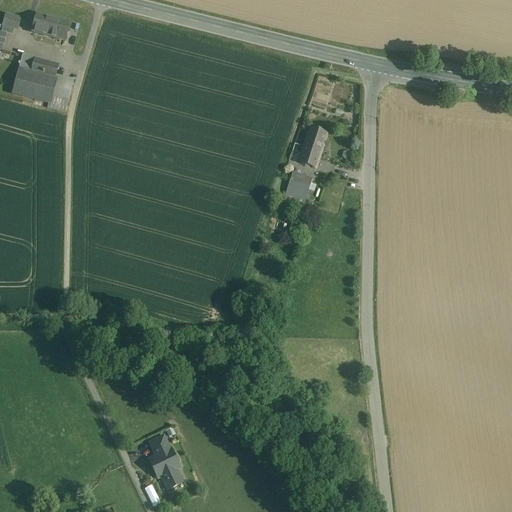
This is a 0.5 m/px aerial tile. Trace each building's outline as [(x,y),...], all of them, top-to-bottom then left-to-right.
[(17,18),(6,15),(3,27),(14,30),(17,18)] [(53,20),(37,15),(32,33),(48,37),(53,20)] [(69,24),(53,20),(48,37),(65,41),(69,24)] [(14,30),(3,27),(1,32),(7,34),(13,35),(14,30)] [(34,60),(23,57),(19,70),(31,73),(34,60)] [(58,67),(34,60),(31,73),(55,79),(58,67)] [(55,79),(31,73),(19,70),(13,95),(50,105),(57,80),(55,79)] [(327,135),(310,130),(302,154),(319,159),(327,135)] [(319,159),(302,154),(299,164),(316,169),(319,159)] [(312,180),(292,174),(285,196),(305,202),(312,180)] [(294,226),(282,222),(278,221),(275,230),(279,231),(280,231),(277,238),(289,242),(294,226)] [(180,469),(171,450),(170,450),(164,437),(150,444),(156,457),(149,461),(158,479),(164,476),(167,481),(166,486),(168,491),(183,484),(176,470),(180,469)]
